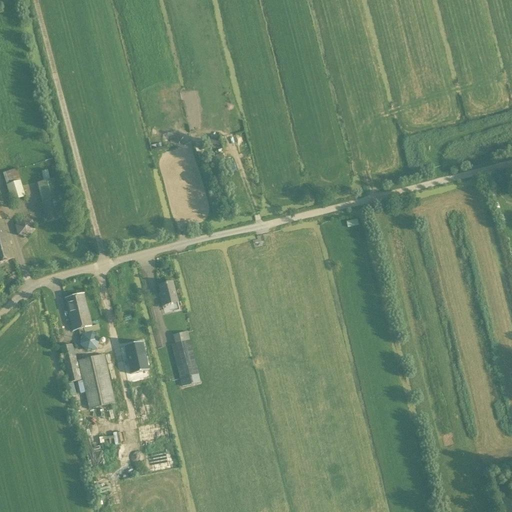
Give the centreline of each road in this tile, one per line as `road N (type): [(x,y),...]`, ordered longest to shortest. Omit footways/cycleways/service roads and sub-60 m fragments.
road 1 (track): [(132,435),(105,266),(36,0)]
road 2 (track): [(511,76),(391,114),(358,167),(253,194),(261,228)]
road 3 (residential): [(0,318),(30,288),(233,234)]
road 4 (track): [(253,194),(227,144),(212,135),(87,195)]
road 5 (track): [(371,200),(511,164)]
road 6 (track): [(233,234),(371,200)]
